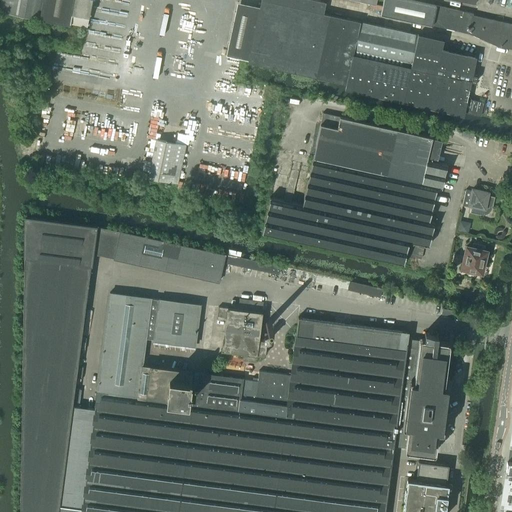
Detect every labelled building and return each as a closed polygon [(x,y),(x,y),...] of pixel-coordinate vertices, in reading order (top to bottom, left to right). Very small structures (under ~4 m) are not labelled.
[(1,0),(0,10),(0,11),(70,25),(70,23),(80,24),(87,26),(91,0),(1,0)] [(237,2),(230,38),(226,55),(240,58),(247,60),(247,62),(249,63),(262,0),(260,0),(260,6),(259,7),(237,2)] [(313,0),(262,0),(249,63),(346,84),(346,86),(481,116),(484,102),(467,98),(471,82),(476,83),(477,76),(472,75),(476,58),(442,51),(444,40),(320,13),(323,2),(313,0)] [(432,25),(436,6),(409,0),(383,0),(381,14),(424,24),(431,26),(432,25)] [(511,23),(472,15),(473,13),(436,5),(436,6),(432,25),(469,33),(494,44),(511,48),(511,23)] [(336,127),(339,116),(322,112),(320,123),(336,127)] [(320,123),(319,128),(312,158),(442,187),(447,164),(427,160),(432,137),(396,128),(339,115),(339,116),(336,127),(320,123)] [(177,184),(186,145),(156,138),(147,178),(177,184)] [(442,188),(442,187),(312,158),(302,204),(270,197),(262,232),(404,264),(409,240),(429,245),(434,222),(429,220),(437,187),(442,188)] [(472,189),(469,205),(471,205),(470,212),(480,215),(483,215),(485,215),(487,214),(489,213),(490,211),(491,210),(492,208),(494,197),(487,195),(488,193),(472,189)] [(24,299),(20,511),(384,511),(393,446),(406,351),(295,337),(290,375),(259,371),(258,378),(253,377),(253,380),(200,373),(196,404),(187,403),(187,402),(187,403),(187,407),(166,404),(169,382),(190,384),(191,371),(159,367),(160,364),(153,363),(152,366),(142,365),(146,338),(151,298),(109,293),(94,409),(80,407),(73,406),(76,377),(80,377),(81,378),(83,367),(80,367),(78,366),(80,351),(92,253),(218,281),(223,263),(278,274),(279,266),(225,254),(96,227),(24,216),(23,257),(25,257),(24,299)] [(458,219),(456,230),(462,232),(464,221),(458,219)] [(485,262),(487,254),(486,254),(486,251),(482,250),(483,247),(474,245),(473,248),(466,246),(461,268),(467,270),(467,273),(474,274),(475,271),(481,273),(484,261),(485,262)] [(350,282),(348,290),(379,297),(381,289),(350,282)] [(151,298),(146,338),(154,339),(153,341),(195,346),(200,304),(159,299),(151,298)] [(264,355),(266,341),(267,341),(268,341),(269,341),(269,340),(270,340),(270,339),(270,338),(270,337),(270,336),(269,336),(268,335),(267,335),(266,335),(267,334),(259,332),(263,301),(239,298),(238,309),(218,307),(217,315),(226,317),(222,350),(244,353),(243,359),(255,361),(256,354),(264,355)] [(298,317),(295,337),(406,351),(408,338),(408,332),(298,317)] [(272,324),(272,323),(272,322),(272,321),(271,321),(271,320),(270,320),(269,320),(268,320),(267,320),(266,320),(265,321),(265,322),(264,322),(264,323),(264,324),(264,325),(265,326),(265,327),(266,327),(267,328),(268,328),(269,328),(270,328),(271,327),(272,326),(272,325),(272,324)] [(406,351),(393,446),(432,451),(435,431),(442,432),(448,385),(441,384),(447,343),(436,342),(437,334),(424,332),(423,340),(408,338),(406,351)] [(169,382),(166,404),(187,407),(187,403),(187,402),(190,384),(169,382)] [(445,484),(448,465),(418,461),(416,480),(407,479),(404,504),(402,511),(443,511),(448,484),(445,484)] [(511,482),(505,482),(501,504),(511,505),(511,482)]
